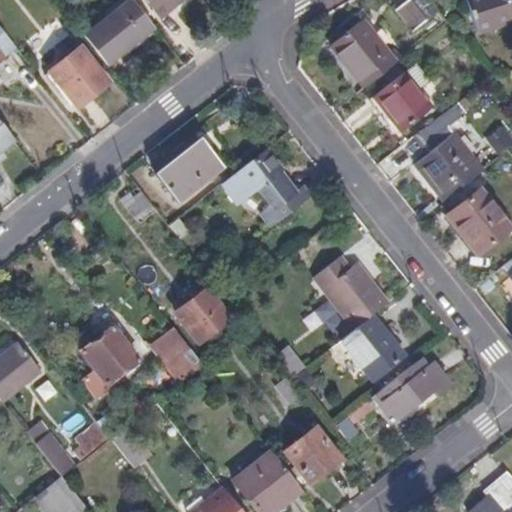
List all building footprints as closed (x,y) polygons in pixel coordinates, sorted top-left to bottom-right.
[(129,0),(125,0),(81,36),(103,63),(150,26),(129,0)] [(143,0),(156,16),(175,0),(143,0)] [(422,19),(407,0),(406,0),(395,9),(411,28),(422,19)] [(478,37),(511,26),(511,0),(472,0),(466,2),(478,37)] [(26,43),(38,59),(68,35),(55,20),(26,43)] [(327,48),(362,91),(393,67),(359,24),(327,48)] [(0,59),(14,49),(0,31),(0,59)] [(106,82),(78,47),(46,72),(74,108),(106,82)] [(429,112),(402,77),(369,100),(399,136),(429,112)] [(455,105),(419,134),(427,144),(447,128),(463,116),(455,105)] [(0,150),(12,140),(0,125),(0,150)] [(412,139),(425,155),(452,134),(447,128),(427,144),(419,134),(412,139)] [(412,165),(442,202),(481,171),(452,134),(425,155),(412,165)] [(196,138),(153,171),(176,202),(219,167),(196,138)] [(272,225),(307,198),(298,187),(293,191),(275,170),(278,168),(263,150),(220,185),(234,204),(256,186),(272,207),(263,215),(272,225)] [(139,224),(155,212),(136,188),(120,200),(139,224)] [(508,229),(478,190),(444,216),(475,256),(508,229)] [(365,316),(384,301),(355,263),(347,270),(336,257),(310,278),(350,327),(365,316)] [(509,276),(508,277),(511,282),(511,258),(502,267),(509,276)] [(202,289),(173,312),(196,343),(226,320),(202,289)] [(398,357),(365,316),(350,327),(334,340),(367,382),(398,357)] [(111,330),(79,355),(103,387),(136,362),(111,330)] [(163,352),(179,339),(171,330),(153,344),(161,354),(163,352)] [(184,378),(199,366),(179,339),(163,352),(184,378)] [(0,355),(0,400),(36,372),(15,344),(0,355)] [(267,357),(284,380),(298,368),(281,346),(267,357)] [(424,370),(415,360),(365,398),(380,418),(385,414),(391,421),(428,392),(434,398),(447,387),(430,366),(424,370)] [(42,402),(55,394),(46,380),(33,389),(42,402)] [(297,398),(283,380),(270,390),(284,409),(297,398)] [(362,404),(343,419),(349,427),(369,412),(362,404)] [(332,427),(345,443),(355,435),(349,427),(343,419),(342,419),(332,427)] [(76,460),(103,439),(92,424),(65,445),(76,460)] [(106,439),(130,470),(147,456),(123,426),(106,439)] [(311,430),(279,454),(305,487),(335,462),(311,430)] [(31,442),(56,475),(69,464),(44,432),(31,442)] [(252,511),(272,511),(298,492),(268,454),(231,484),(252,511)] [(511,511),(511,508),(510,505),(511,503),(511,489),(501,475),(479,491),(483,497),(465,511),(511,511)] [(84,511),(58,478),(32,498),(43,511),(84,511)] [(237,511),(219,489),(191,511),(237,511)]
